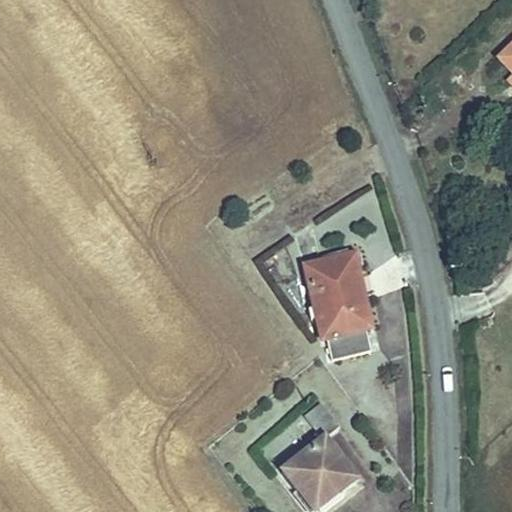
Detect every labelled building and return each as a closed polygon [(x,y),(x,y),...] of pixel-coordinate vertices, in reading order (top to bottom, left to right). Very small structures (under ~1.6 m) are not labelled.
[(511,48),(500,60),(511,72),(511,48)] [(321,264),(322,269),(349,262),(347,252),(307,263),(308,267),(321,264)] [(321,342),(326,340),(331,362),(370,353),(365,331),(370,330),(362,297),(360,294),(357,294),(349,262),(322,269),(321,264),(308,267),(303,268),(313,310),(308,311),(310,321),(316,320),(321,342)] [(304,418),(322,441),(281,473),(309,509),(335,489),(338,493),(354,481),(323,441),(338,429),(320,406),(304,418)] [(309,509),(311,511),(314,511),(338,493),(335,489),(309,509)]
